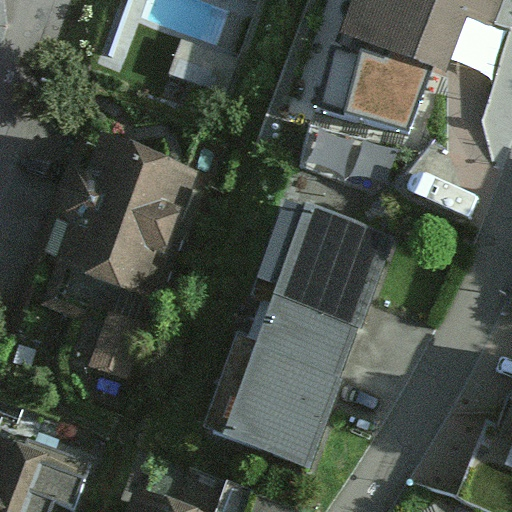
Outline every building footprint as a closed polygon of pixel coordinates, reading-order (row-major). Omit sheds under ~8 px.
[(0,0),(0,5),(13,10),(16,0),(0,0)] [(511,0),(362,0),(345,46),(451,88),(474,28),(511,42),(511,0)] [(0,49),(13,10),(0,5),(0,49)] [(174,71),(228,82),(235,49),(180,38),(174,71)] [(100,183),(90,178),(71,196),(73,224),(85,230),(68,272),(156,304),(203,179),(115,146),(100,183)] [(394,246),(307,214),(265,326),(353,358),(394,246)] [(353,358),(265,326),(222,445),(309,477),(353,358)] [(61,511),(74,476),(0,452),(0,511),(61,511)] [(182,511),(142,497),(136,511),(182,511)]
